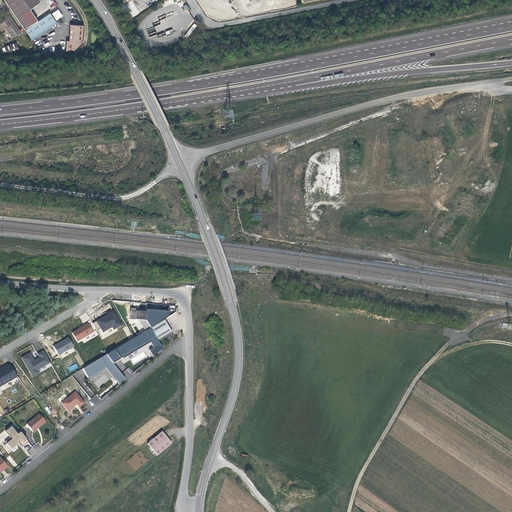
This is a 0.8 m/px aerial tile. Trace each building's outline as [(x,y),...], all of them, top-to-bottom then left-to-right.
[(3,0),(17,20),(24,14),(40,3),(38,0),(3,0)] [(56,20),(62,16),(58,10),(52,14),(56,20)] [(24,31),(31,41),(56,24),(49,13),(32,26),(24,31)] [(17,20),(24,31),(32,26),(24,14),(17,20)] [(6,30),(13,39),(21,34),(10,18),(0,24),(0,30),(1,32),(6,30)] [(70,51),(73,50),(81,43),(84,27),(70,25),(67,41),(65,41),(63,52),(70,51)] [(3,47),(6,54),(19,50),(17,43),(3,47)] [(114,311),(97,321),(103,332),(113,327),(114,330),(122,325),(114,311)] [(150,329),(158,342),(172,333),(164,320),(150,329)] [(88,323),(72,332),(77,341),(93,332),(88,323)] [(152,357),(162,349),(158,342),(150,329),(105,355),(112,364),(122,358),(123,359),(150,342),(153,348),(149,350),(152,357)] [(69,337),(53,346),(58,356),(74,347),(69,337)] [(30,353),(22,357),(32,378),(39,374),(37,370),(51,363),(43,349),(37,353),(39,357),(34,360),(30,353)] [(118,385),(125,379),(113,365),(112,364),(105,355),(82,369),(87,377),(105,366),(107,369),(106,370),(118,385)] [(10,363),(0,368),(0,386),(17,377),(10,363)] [(70,372),(78,368),(76,363),(68,368),(70,372)] [(105,368),(106,370),(107,369),(105,366),(87,377),(88,378),(105,368)] [(84,403),(78,397),(77,397),(73,393),(61,403),(68,411),(75,406),(74,405),(76,404),(76,405),(79,407),(84,403)] [(46,422),(39,414),(27,424),(33,432),(46,422)] [(23,447),(28,442),(20,432),(17,435),(11,427),(5,432),(10,438),(5,442),(6,444),(4,446),(9,451),(18,444),(17,443),(19,442),(23,447)] [(171,443),(161,432),(147,444),(157,456),(171,443)]
